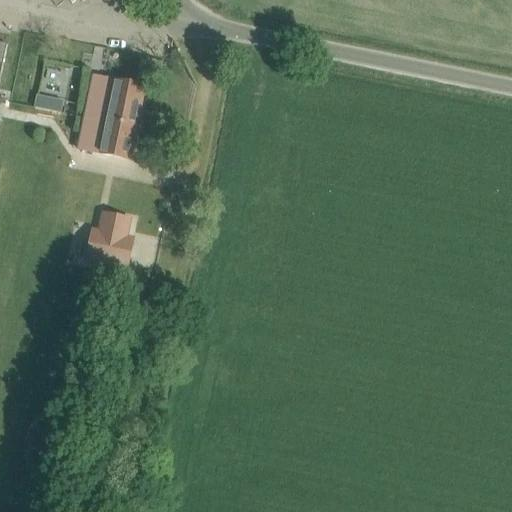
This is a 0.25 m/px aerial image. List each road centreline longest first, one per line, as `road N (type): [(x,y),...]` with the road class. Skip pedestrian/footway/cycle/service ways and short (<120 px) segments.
road 1 (track): [(125,511),(227,29)]
road 2 (unclassified): [(511,87),(200,22),(178,0)]
